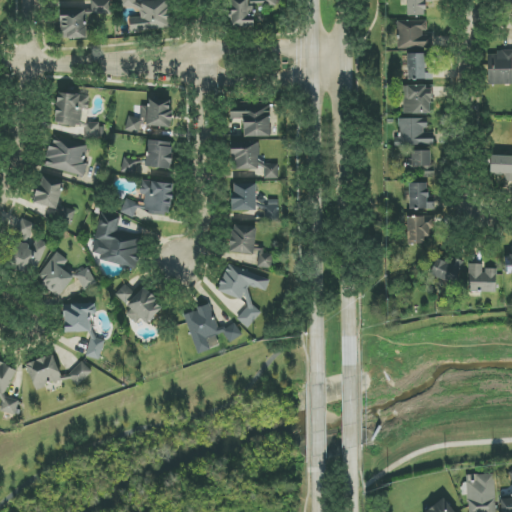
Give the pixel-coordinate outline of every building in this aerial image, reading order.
[(97,0),(91,0),(91,15),(111,14),(110,0),(97,0)] [(141,1),(142,18),(129,18),(130,32),(170,30),(169,0),(141,1)] [(275,0),(232,0),(231,28),(254,29),(255,3),(276,4),(275,0)] [(426,16),(425,3),(432,3),(431,0),(407,0),(407,16),(426,16)] [(87,39),(86,7),(75,7),(75,4),(60,4),(61,39),(87,39)] [(424,21),(397,21),(398,48),(433,48),(432,35),(424,35),(424,21)] [(486,85),(511,84),(511,50),(496,51),(496,55),(486,55),(486,85)] [(407,54),(408,80),(433,80),(433,73),(425,73),(425,54),(407,54)] [(404,114),(430,114),(431,87),(404,86),(404,114)] [(90,96),(58,93),(55,123),(85,126),(84,137),(101,139),(102,124),(87,123),(90,96)] [(170,129),(173,102),(145,99),(142,119),(128,117),(126,132),(139,134),(140,125),(170,129)] [(244,138),(270,137),(270,129),(275,128),(274,103),(229,104),(230,120),(243,120),(244,138)] [(395,147),(434,146),(433,133),(427,133),(426,118),(399,119),(399,137),(395,138),(395,147)] [(45,166),(84,178),(88,165),(83,163),(88,146),(53,136),(45,166)] [(171,168),(172,142),(147,141),(146,168),(171,168)] [(232,171),(259,170),(258,142),(232,143),(232,171)] [(432,151),(411,151),(410,169),(425,170),(424,178),(431,178),(432,151)] [(511,183),(511,156),(488,156),(488,174),(503,175),(503,183),(511,183)] [(121,172),(133,175),(136,161),(124,158),(121,172)] [(278,164),(264,165),(264,179),(278,179),(278,164)] [(65,181),(42,175),(34,204),(57,210),(65,181)] [(173,184),(142,181),(141,195),(145,195),(144,213),(170,216),(173,184)] [(427,183),(409,184),(410,210),(434,209),(434,200),(428,200),(427,183)] [(256,184),(232,184),(233,211),(256,211),(256,184)] [(141,205),(126,199),(120,213),(136,219),(141,205)] [(267,221),(279,221),(279,200),(266,200),(267,221)] [(121,216),(101,212),(93,254),(100,255),(99,261),(137,269),(143,240),(117,234),(121,216)] [(408,243),(425,243),(425,236),(433,236),(433,217),(407,217),(408,243)] [(35,224),(22,219),(7,266),(36,276),(46,243),(30,238),(35,224)] [(230,253),(255,254),(256,227),(231,226),(230,253)] [(68,260),(57,252),(38,280),(60,296),(73,277),(62,269),(68,260)] [(273,254),(259,252),(258,267),(271,269),(273,254)] [(451,264),(436,258),(429,276),(454,285),(463,261),(453,258),(451,264)] [(497,269),(483,269),(483,264),(469,264),(468,292),(496,293),(497,269)] [(76,274),(85,291),(97,284),(88,267),(76,274)] [(130,309),(123,317),(134,326),(140,319),(147,325),(164,306),(143,288),(137,295),(124,284),(115,295),(130,309)] [(63,304),(64,333),(90,332),(90,314),(96,314),(96,303),(63,304)] [(183,314),(197,354),(220,346),(216,336),(225,333),(228,342),(241,337),(236,323),(219,329),(210,305),(183,314)] [(105,341),(90,338),(86,357),(100,361),(105,341)] [(26,365),(35,390),(62,380),(52,355),(26,365)] [(0,392),(3,395),(17,372),(0,361),(0,392)] [(68,375),(78,385),(92,372),(82,362),(68,375)] [(2,413),(17,414),(18,400),(3,398),(2,413)] [(495,511),(495,475),(467,475),(468,511),(495,511)] [(457,511),(449,510),(450,503),(430,499),(427,511),(457,511)]
